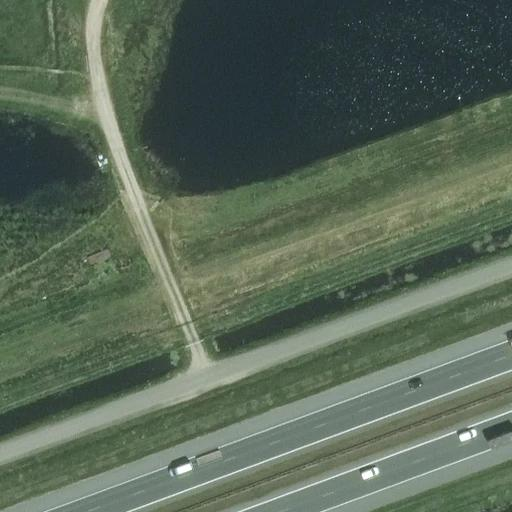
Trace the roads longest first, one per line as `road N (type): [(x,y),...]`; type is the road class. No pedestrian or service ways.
road 1 (unclassified): [(511,258),(0,451)]
road 2 (motorway): [(511,354),(86,511)]
road 3 (motorway): [(279,511),(511,426)]
